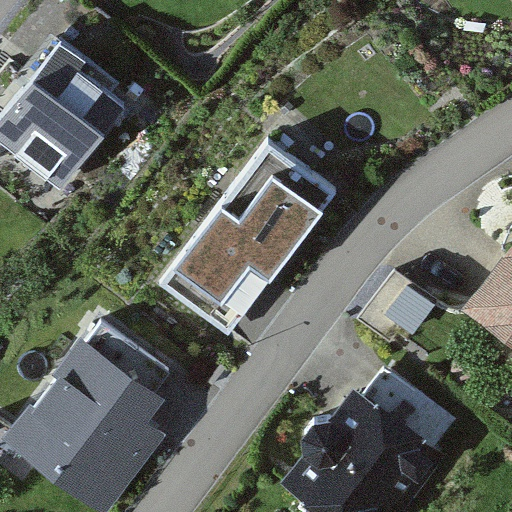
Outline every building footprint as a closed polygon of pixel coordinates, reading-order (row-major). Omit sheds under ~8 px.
[(127,106),(112,95),(120,85),(87,58),(85,62),(61,42),(0,118),(0,140),(60,189),(127,106)] [(269,141),(160,284),(228,336),(337,193),(269,141)] [(0,218),(15,201),(0,188),(0,218)] [(511,253),(474,305),(511,333),(511,253)] [(106,315),(14,433),(89,490),(180,372),(106,315)] [(364,389),(297,480),(340,511),(391,511),(441,445),(364,389)]
